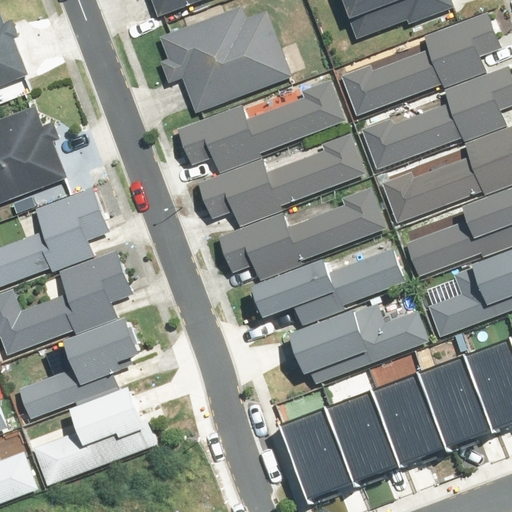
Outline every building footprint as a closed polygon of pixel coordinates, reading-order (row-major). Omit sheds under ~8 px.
[(159,0),(167,17),(210,0),(159,0)] [(351,0),(366,36),(412,18),(415,26),(461,9),(457,0),(351,0)] [(6,4),(0,5),(0,86),(31,75),(6,4)] [(511,41),(511,36),(501,5),(432,29),(440,50),(380,71),(376,60),(349,69),(363,108),(457,75),(467,105),(399,129),(392,110),(360,122),(377,169),(461,140),(462,144),(378,173),(394,218),(481,187),(484,196),(459,205),(464,219),(405,240),(417,275),(511,241),(511,219),(509,211),(511,209),(511,123),(510,124),(504,107),(511,104),(511,54),(496,61),(492,49),(511,41)] [(188,82),(200,112),(297,77),(274,15),(250,23),(246,11),(166,39),(174,61),(166,64),(175,87),(188,82)] [(242,99),(173,123),(186,159),(208,151),(212,163),(195,169),(211,213),(235,205),(241,221),(222,228),(233,259),(258,250),(274,296),(297,288),(307,316),(408,280),(396,246),(337,266),(332,252),(307,261),(304,252),(391,222),(375,177),(291,207),(289,203),(373,173),(356,126),(324,137),(330,155),(262,180),(251,150),(345,116),(332,78),(305,88),(309,99),(249,120),(242,99)] [(0,205),(72,178),(59,143),(65,140),(59,125),(49,129),(41,105),(0,120),(0,205)] [(0,280),(115,237),(96,187),(46,206),(53,225),(6,244),(0,227),(0,280)] [(0,293),(0,344),(2,350),(140,297),(121,247),(70,267),(78,286),(31,304),(23,285),(0,293)] [(511,312),(511,258),(475,272),(482,290),(444,304),(455,333),(511,312)] [(377,304),(301,328),(316,376),(430,340),(420,310),(382,322),(377,304)] [(22,387),(37,427),(129,392),(121,370),(137,364),(134,356),(149,351),(137,320),(50,353),(55,367),(44,371),(47,378),(22,387)] [(511,423),(511,333),(471,349),(501,427),(511,423)] [(501,427),(471,349),(425,367),(455,445),(501,427)] [(455,445),(425,367),(379,385),(409,463),(455,445)] [(409,463),(379,385),(333,403),(363,481),(409,463)] [(165,446),(145,391),(85,413),(90,428),(45,445),(60,484),(165,446)] [(0,436),(15,431),(3,400),(0,401),(0,436)] [(363,481),(333,403),(287,421),(317,499),(363,481)] [(0,507),(43,491),(29,452),(0,462),(0,507)]
